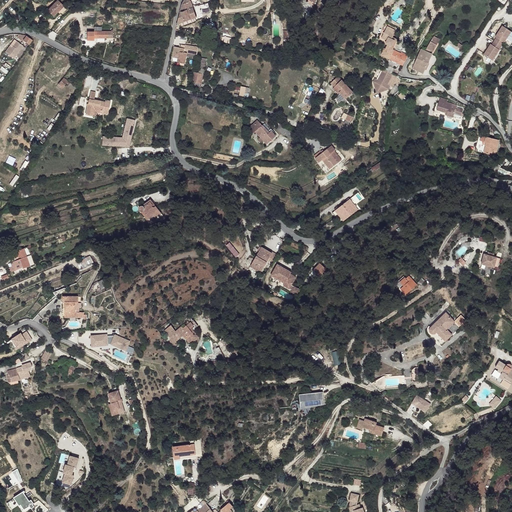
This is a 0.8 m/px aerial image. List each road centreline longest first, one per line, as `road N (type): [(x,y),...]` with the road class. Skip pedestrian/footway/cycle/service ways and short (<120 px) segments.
road 1 (unclassified): [(511,189),(463,180),(372,210),(317,240),(294,234),(227,176),(178,154),(175,101),(164,84)]
road 2 (unclassified): [(93,511),(150,443),(149,411),(135,379),(32,322),(0,322)]
road 3 (unknown): [(511,241),(495,218),(464,222),(438,255),(451,276),(350,341),(341,359),(347,380)]
road 4 (unknown): [(169,91),(370,145),(381,141),(376,101)]
road 5 (residential): [(511,150),(455,86),(511,0)]
road 6 (unclassified): [(164,84),(28,31),(0,33)]
road 7 (residential): [(344,401),(285,468),(244,476),(212,494)]
road 8 (residential): [(196,371),(216,382),(285,381),(316,371),(347,380)]
